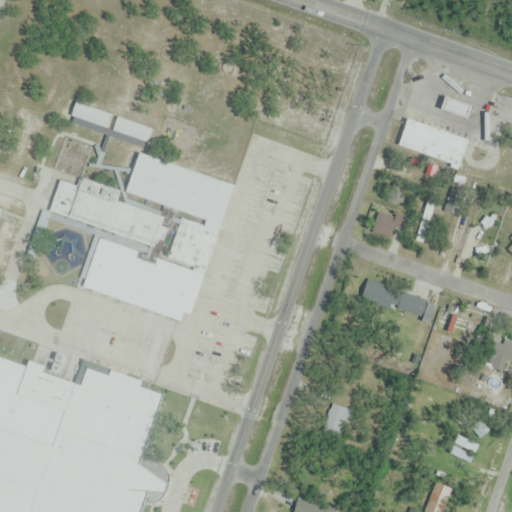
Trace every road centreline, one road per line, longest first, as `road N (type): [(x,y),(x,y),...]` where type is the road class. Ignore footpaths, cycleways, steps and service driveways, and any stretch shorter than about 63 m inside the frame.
road 1 (residential): [(310,229),(215,511),(278,417),(412,30)]
road 2 (secondary): [(293,0),(511,77)]
road 3 (residential): [(380,18),(310,229)]
road 4 (residential): [(511,302),(310,229)]
road 5 (secondary): [(511,64),(330,0)]
